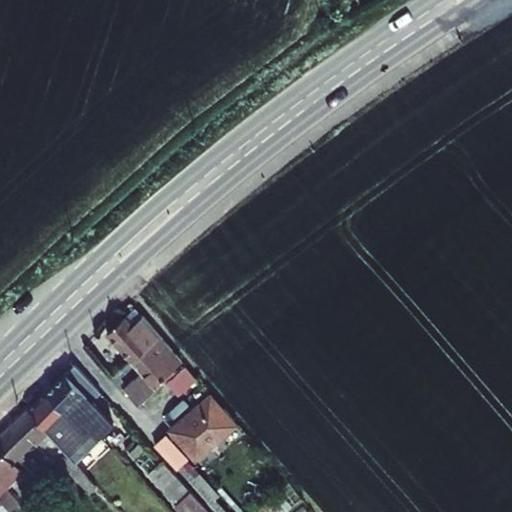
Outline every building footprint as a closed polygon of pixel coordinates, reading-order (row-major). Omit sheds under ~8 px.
[(138,355),(163,333),(150,318),(142,324),(132,312),(113,329),(138,355)] [(163,333),(138,355),(155,373),(136,391),(145,401),(189,362),(163,333)] [(80,359),(53,385),(70,405),(66,408),(77,419),(80,417),(93,431),(114,414),(95,394),(105,386),(80,359)] [(53,385),(37,400),(69,436),(73,433),(68,428),(77,419),(66,408),(70,405),(53,385)] [(212,396),(178,427),(203,454),(236,424),(212,396)] [(37,400),(2,433),(22,455),(26,451),(36,462),(54,448),(58,453),(63,449),(59,444),(69,436),(37,400)] [(174,428),(162,440),(183,462),(195,451),(174,428)] [(2,433),(0,435),(0,489),(29,462),(22,455),(2,433)] [(169,455),(156,466),(196,510),(208,498),(169,455)] [(191,457),(182,465),(212,497),(220,489),(191,457)] [(283,511),(274,498),(252,511),(283,511)]
